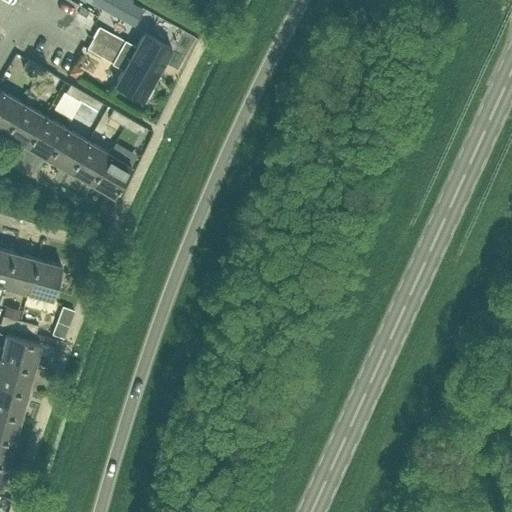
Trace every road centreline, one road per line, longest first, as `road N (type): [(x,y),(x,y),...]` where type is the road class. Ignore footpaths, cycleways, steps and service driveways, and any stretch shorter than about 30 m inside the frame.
road 1 (primary): [(301,0),(179,265),(100,511)]
road 2 (primary): [(310,511),(511,69)]
